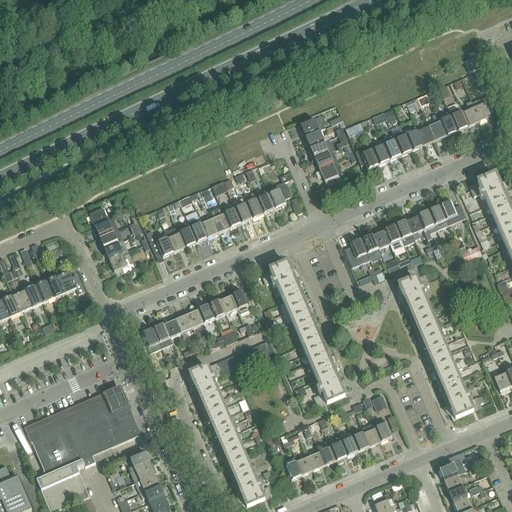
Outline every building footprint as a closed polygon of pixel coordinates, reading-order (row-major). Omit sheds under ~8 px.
[(477,58),(466,63),(468,68),(479,63),(477,58)] [(479,63),(468,68),(470,74),(481,69),(479,63)] [(459,82),(454,85),(457,92),(462,89),(459,82)] [(446,88),(440,90),(440,91),(444,100),(450,97),(446,88)] [(436,93),(430,96),(433,104),(440,101),(436,93)] [(483,101),(472,105),(474,110),(480,124),(491,119),(489,114),(496,111),(490,97),(483,101)] [(424,98),(417,101),(421,110),(428,107),(424,98)] [(417,101),(412,103),(416,112),(421,110),(417,101)] [(463,115),(469,129),(480,124),(474,110),(472,105),(471,104),(466,106),(469,112),(463,115)] [(451,120),(457,134),(469,129),(463,115),(460,109),(449,114),(452,120),(451,120)] [(392,111),(384,115),(388,125),(397,121),(392,111)] [(440,124),(446,138),(457,134),(451,120),(452,120),(449,114),(444,116),(447,122),(440,124)] [(429,129),(435,143),(446,138),(440,124),(438,119),(437,116),(432,118),(433,121),(436,126),(429,129)] [(301,127),(299,129),(301,135),(304,135),(306,139),(319,133),(325,131),(320,119),(314,121),(302,127),(301,127)] [(361,125),(346,131),(349,139),(351,138),(359,134),(361,139),(366,136),(364,132),(361,125)] [(429,129),(428,126),(423,128),(424,131),(418,134),(424,148),(435,143),(429,129)] [(416,128),(411,130),(404,133),(413,153),(424,148),(418,134),(416,128)] [(402,133),(393,137),(393,138),(396,143),(402,158),(413,153),(407,139),(404,133),(404,132),(402,133)] [(311,150),(329,142),(327,137),(322,139),(319,133),(306,139),(311,150)] [(393,138),(382,143),(385,148),(384,148),(390,162),(402,158),(396,143),(393,138)] [(311,150),(309,151),(311,157),(313,157),(315,161),(333,154),(334,153),(329,142),(311,150)] [(382,143),(371,147),(372,149),(379,167),(390,162),(384,148),(385,148),(382,143)] [(361,152),(355,154),(361,168),(365,167),(368,172),(379,167),(372,149),(367,151),(369,155),(363,157),(361,152)] [(320,172),(333,167),(338,165),(333,154),(315,161),(320,172)] [(338,165),(333,167),(320,172),(325,184),(343,176),(338,165)] [(252,172),(246,174),(250,185),(257,182),(252,172)] [(242,176),(235,179),(238,185),(245,182),(242,176)] [(511,216),(501,192),(505,191),(498,176),(489,180),(488,179),(487,179),(487,181),(469,189),(473,199),(480,196),(482,201),(485,200),(495,222),(501,237),(511,262),(511,216)] [(231,182),(225,184),(228,192),(234,189),(231,182)] [(285,185),(283,186),(267,192),(275,212),(287,207),(285,202),(291,199),(285,185)] [(208,191),(202,194),(207,203),(212,201),(208,191)] [(256,197),(258,202),(264,216),(275,212),(267,192),(256,197)] [(189,198),(182,202),(185,208),(192,205),(189,198)] [(236,212),(241,226),(253,221),(247,207),(244,201),(240,203),(242,209),(236,212)] [(247,207),(253,221),(254,224),(261,221),(260,218),(264,216),(258,202),(247,207)] [(452,204),(440,209),(446,223),(448,228),(466,220),(461,207),(454,210),(452,204)] [(236,212),(233,206),(222,211),(230,231),(241,226),(236,212)] [(221,209),(210,214),(211,217),(219,236),(226,233),(230,231),(222,211),(221,209)] [(448,228),(446,223),(440,209),(429,214),(437,233),(448,228)] [(162,211),(157,213),(160,220),(165,218),(162,211)] [(108,223),(104,212),(90,217),(95,229),(108,223)] [(429,214),(418,219),(424,232),(428,242),(432,241),(430,236),(437,233),(429,214)] [(202,226),(208,240),(219,236),(211,217),(207,219),(209,223),(202,226)] [(418,219),(407,224),(415,242),(420,239),(419,235),(424,232),(418,219)] [(199,220),(188,225),(197,245),(208,240),(202,226),(199,220)] [(95,229),(93,230),(96,237),(98,236),(100,240),(113,234),(109,225),(108,223),(95,229)] [(415,242),(407,224),(396,228),(404,248),(415,243),(415,242)] [(177,229),(180,236),(186,250),(197,245),(188,225),(177,229)] [(404,248),(396,228),(385,233),(390,246),(393,253),(404,248)] [(166,235),(168,241),(175,255),(186,250),(180,236),(177,229),(166,234),(166,235)] [(119,232),(113,234),(100,240),(105,251),(118,246),(124,243),(119,232)] [(175,255),(168,241),(166,235),(155,240),(152,233),(146,236),(155,257),(161,254),(163,260),(175,255)] [(379,251),(390,246),(385,233),(373,238),(379,251)] [(379,251),(373,238),(362,243),(368,256),(370,262),(382,257),(379,251)] [(57,242),(46,247),(48,253),(59,248),(57,242)] [(352,250),(345,253),(352,270),(370,262),(370,261),(368,256),(362,243),(351,248),(352,250)] [(37,246),(32,249),(38,264),(44,262),(37,246)] [(118,246),(105,251),(110,263),(123,257),(118,246)] [(481,257),(478,249),(472,252),(471,250),(466,252),(467,254),(461,257),(463,261),(464,265),(482,258),(481,257)] [(59,250),(48,255),(51,262),(62,257),(59,250)] [(26,251),(21,253),(27,269),(33,266),(26,251)] [(436,259),(437,262),(442,260),(438,251),(433,253),(436,259)] [(15,256),(9,259),(15,272),(21,269),(15,256)] [(123,257),(110,263),(115,274),(128,268),(131,267),(128,261),(125,262),(123,257)] [(3,261),(0,262),(0,267),(4,277),(9,274),(3,261)] [(409,261),(398,265),(399,267),(402,273),(412,269),(409,261)] [(264,276),(262,277),(266,287),(272,285),(273,285),(275,290),(273,290),(277,299),(281,297),(285,305),(281,307),(284,316),(287,325),(292,322),(296,331),(300,340),(303,348),(307,357),(311,365),(314,374),(318,382),(322,391),(319,392),(321,397),(320,397),(315,400),(319,410),(325,408),(328,407),(328,406),(345,399),(347,398),(348,398),(344,387),(342,383),(342,382),(338,384),(334,375),(331,367),(327,358),(323,350),(320,341),(316,333),(312,324),(309,315),(305,307),(301,298),(298,290),(294,281),(297,280),(296,275),(291,264),(291,265),(288,266),(286,266),(275,271),(272,273),(271,273),(270,273),(268,274),(264,276)] [(387,270),(391,278),(401,273),(398,266),(387,270)] [(65,296),(76,291),(79,297),(85,295),(78,278),(72,280),(70,274),(62,277),(60,273),(56,274),(58,279),(65,296)] [(9,274),(4,277),(7,284),(13,281),(9,274)] [(65,296),(58,279),(51,282),(49,277),(45,279),(47,284),(54,300),(65,296)] [(424,290),(430,287),(426,277),(397,289),(403,304),(406,303),(450,406),(447,407),(454,422),(483,410),(480,404),(478,400),(472,402),(470,398),(467,399),(456,373),(423,296),(426,295),(424,290)] [(34,284),(36,289),(43,305),(54,300),(47,284),(40,287),(38,282),(34,284)] [(505,282),(499,285),(502,294),(509,291),(505,282)] [(43,305),(36,289),(34,284),(23,289),(25,294),(24,294),(32,310),(43,305)] [(502,294),(505,302),(511,298),(511,294),(510,290),(509,291),(502,294)] [(32,310),(24,294),(18,297),(16,292),(11,294),(13,299),(21,315),(32,310)] [(237,312),(240,317),(251,312),(251,311),(258,308),(252,294),(245,297),(243,294),(232,299),(238,312),(237,312)] [(2,304),(2,303),(10,320),(21,315),(13,299),(7,302),(4,297),(0,299),(2,304)] [(237,312),(238,312),(232,299),(221,303),(226,317),(237,312)] [(0,323),(10,320),(2,303),(2,304),(0,304),(0,323)] [(226,317),(221,303),(210,308),(215,321),(226,317)] [(215,321),(210,308),(198,313),(204,326),(215,321)] [(270,312),(264,314),(268,322),(274,320),(270,312)] [(187,318),(193,331),(204,326),(198,313),(187,318)] [(193,331),(187,318),(176,323),(182,336),(193,331)] [(165,327),(171,340),(182,336),(176,323),(165,327)] [(245,329),(246,332),(247,335),(249,338),(254,336),(250,326),(245,329)] [(173,346),(171,340),(165,327),(154,332),(159,345),(162,351),(173,346)] [(162,351),(159,345),(154,332),(142,337),(150,356),(162,351)] [(222,338),(224,342),(225,345),(226,348),(237,343),(233,334),(227,336),(226,337),(222,338)] [(218,342),(212,344),(214,350),(225,345),(224,342),(222,338),(217,340),(218,342)] [(262,346),(266,357),(272,355),(267,344),(262,346)] [(261,359),(266,357),(262,346),(257,348),(261,359)] [(256,361),(261,359),(257,348),(252,350),(256,361)] [(284,359),(292,356),(289,349),(281,352),(284,359)] [(251,364),(256,361),(252,350),(247,353),(251,364)] [(246,366),(251,364),(247,353),(242,355),(246,366)] [(241,368),(246,366),(242,355),(237,357),(241,368)] [(236,370),(241,368),(237,357),(232,359),(236,370)] [(171,358),(166,361),(170,371),(176,369),(171,358)] [(231,372),(235,370),(236,370),(232,359),(227,361),(231,372)] [(226,374),(231,372),(227,361),(222,363),(226,374)] [(221,376),(226,374),(222,363),(216,366),(221,376)] [(244,511),(272,499),(274,498),(269,488),(263,491),(261,486),(258,487),(213,386),(216,385),(214,379),(221,376),(216,366),(187,378),(194,393),(197,392),(241,495),(238,496),(244,511)] [(511,389),(506,376),(494,380),(500,394),(511,389)] [(304,389),(296,393),(299,400),(307,396),(304,389)] [(130,409),(124,395),(117,398),(28,436),(31,445),(32,444),(45,473),(44,474),(46,478),(37,482),(50,511),(62,511),(90,500),(78,471),(85,468),(85,470),(96,465),(93,458),(111,450),(141,437),(129,409),(130,409)] [(382,398),(373,403),(378,414),(387,409),(382,398)] [(369,400),(363,402),(366,408),(371,406),(369,400)] [(364,411),(361,406),(353,409),(355,415),(364,411)] [(354,412),(343,417),(345,421),(350,418),(356,416),(354,412)] [(381,445),(393,440),(385,421),(373,426),(381,445)] [(319,423),(310,427),(313,434),(322,430),(319,423)] [(362,431),(364,436),(370,449),(381,445),(373,426),(362,431)] [(359,454),(353,441),(350,435),(339,440),(347,459),(359,454)] [(298,436),(287,441),(288,444),(293,442),(299,439),(298,436)] [(364,436),(353,441),(359,454),(370,449),(364,436)] [(335,441),(328,445),(331,450),(336,464),(338,466),(344,464),(344,461),(347,459),(339,440),(339,439),(335,441)] [(325,453),(319,455),(325,468),(336,464),(328,445),(323,447),(325,453)] [(111,450),(93,458),(96,465),(114,457),(112,452),(111,450)] [(131,474),(136,472),(150,465),(145,454),(131,461),(134,468),(129,470),(131,474)] [(314,473),(325,468),(319,455),(308,460),(314,473)] [(446,469),(440,472),(445,483),(458,478),(465,474),(460,462),(458,463),(456,458),(443,463),(446,469)] [(303,478),(297,465),(295,460),(284,465),(291,483),(303,478)] [(308,460),(297,465),(303,478),(314,473),(308,460)] [(482,460),(471,464),(472,465),(474,471),(484,466),(482,460)] [(131,474),(130,474),(135,485),(136,485),(155,477),(156,475),(155,471),(152,471),(150,465),(136,472),(131,474)] [(0,511),(31,511),(17,477),(11,480),(6,469),(0,471),(0,511)] [(136,485),(141,496),(160,488),(155,477),(136,485)] [(463,489),(458,478),(445,483),(450,495),(463,489)] [(165,499),(160,488),(141,496),(143,501),(147,499),(150,505),(165,499)] [(468,500),(463,489),(450,495),(454,506),(468,500)] [(389,496),(377,501),(379,506),(388,502),(391,501),(392,501),(389,496)] [(165,499),(150,505),(152,511),(164,511),(169,510),(165,499)] [(454,506),(457,511),(470,511),(472,511),(468,500),(454,506)] [(91,501),(80,506),(82,511),(93,506),(91,501)] [(376,511),(396,511),(394,507),(391,509),(388,502),(379,506),(375,508),(376,511)]
